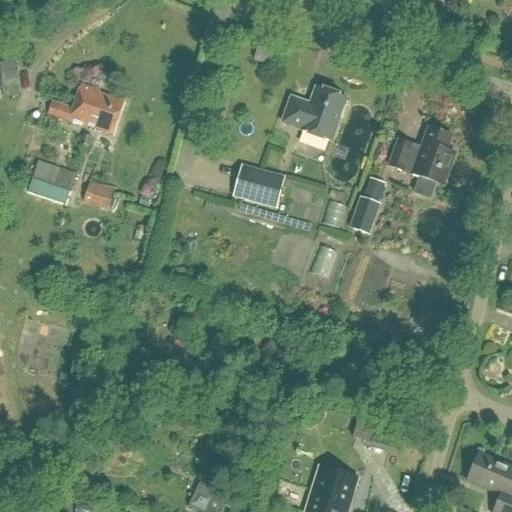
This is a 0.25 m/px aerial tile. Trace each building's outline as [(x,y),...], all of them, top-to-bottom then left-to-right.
[(165,28),(188,36),(192,26),(168,17),(165,28)] [(270,66),(274,54),(258,49),(254,61),(270,66)] [(114,135),(124,105),(100,97),(101,92),(82,85),(73,112),(53,105),(49,116),(88,129),(89,127),(114,135)] [(343,107),(345,100),(315,89),(309,106),(291,99),(282,123),(301,130),(300,132),(330,143),(338,119),(341,120),(346,108),(343,107)] [(445,152),(450,138),(427,129),(420,150),(397,142),(388,168),(418,179),(413,194),(428,200),(434,185),(442,188),(454,155),(445,152)] [(90,150),(94,140),(84,137),(81,146),(90,150)] [(71,194),(77,176),(39,164),(33,182),(71,194)] [(277,212),(286,180),(242,168),(234,200),(277,212)] [(380,206),(386,187),(370,181),(364,201),(361,200),(350,231),(370,238),(381,207),(380,206)] [(91,182),(84,202),(108,210),(115,190),(91,182)] [(327,195),(320,216),(330,220),(338,199),(327,195)] [(209,231),(187,236),(192,256),(214,251),(209,231)] [(316,237),(305,265),(322,271),(333,244),(316,237)] [(277,369),(288,356),(272,344),(262,357),(277,369)] [(372,433),(368,443),(390,450),(395,435),(373,428),(372,433)] [(511,511),(511,497),(511,498),(511,496),(511,472),(478,458),(467,485),(501,499),(495,511),(511,511)] [(308,502),(305,511),(329,511),(331,511),(348,511),(350,507),(357,480),(355,480),(348,478),(327,472),(326,471),(318,469),(312,492),(308,502)] [(221,511),(230,493),(202,481),(190,507),(200,511),(221,511)]
